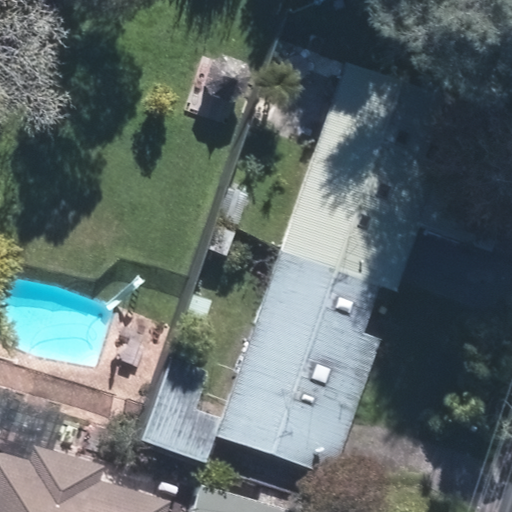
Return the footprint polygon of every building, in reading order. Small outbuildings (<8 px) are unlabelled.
[(336,62),(274,253),(374,292),(394,298),(415,234),(487,257),(511,180),(440,157),(458,101),(336,62)] [(359,338),(374,292),(274,253),(218,423),(212,441),(332,480),(376,344),(359,338)] [(212,441),(218,423),(190,414),(201,380),(166,369),(140,448),(203,468),(212,441)] [(29,451),(24,468),(0,461),(0,511),(159,511),(162,502),(96,484),(100,470),(29,451)] [(275,511),(199,489),(192,511),(275,511)]
